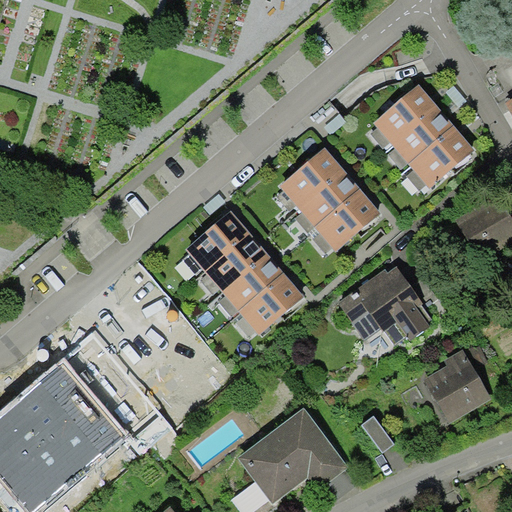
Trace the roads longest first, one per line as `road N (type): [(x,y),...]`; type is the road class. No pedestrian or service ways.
road 1 (residential): [(0,359),(420,0)]
road 2 (residential): [(511,443),(355,511)]
road 3 (residential): [(435,0),(436,22),(511,148)]
